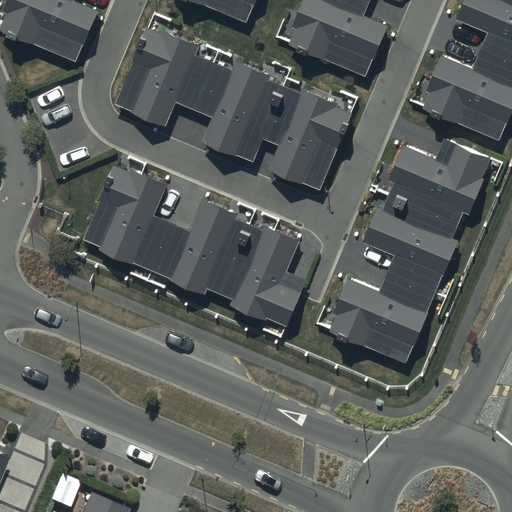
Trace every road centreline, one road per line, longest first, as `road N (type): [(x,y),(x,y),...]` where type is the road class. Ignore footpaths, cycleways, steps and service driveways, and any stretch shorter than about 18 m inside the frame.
road 1 (residential): [(0,294),(398,462)]
road 2 (residential): [(343,511),(0,364)]
road 3 (residential): [(450,445),(511,317)]
